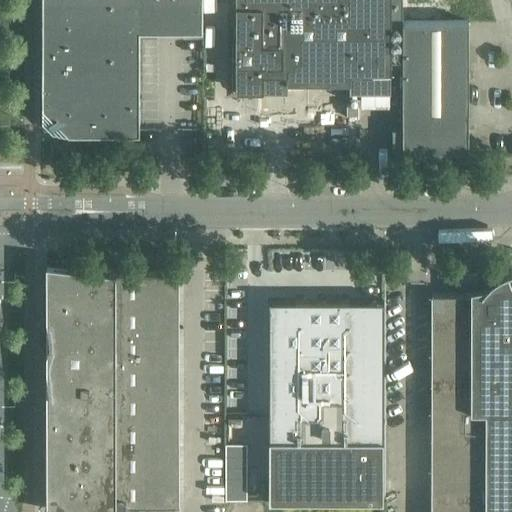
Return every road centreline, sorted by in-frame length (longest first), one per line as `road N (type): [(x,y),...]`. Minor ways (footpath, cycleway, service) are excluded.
road 1 (unclassified): [(511,216),(89,213)]
road 2 (unknown): [(181,214),(196,511)]
